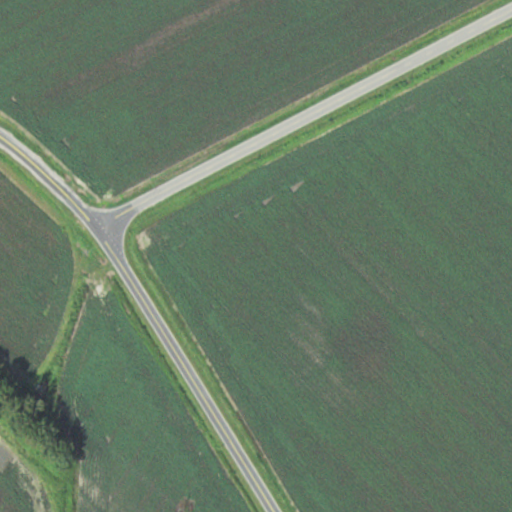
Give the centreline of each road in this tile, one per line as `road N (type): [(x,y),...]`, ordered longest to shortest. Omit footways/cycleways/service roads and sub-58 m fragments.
road 1 (residential): [(98,226),(511,3)]
road 2 (residential): [(274,511),(98,226),(0,137)]
